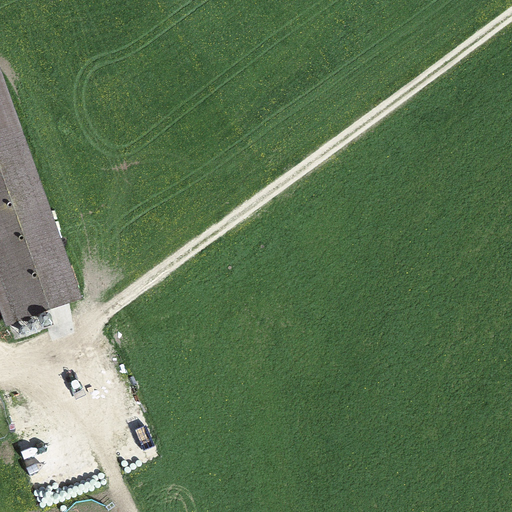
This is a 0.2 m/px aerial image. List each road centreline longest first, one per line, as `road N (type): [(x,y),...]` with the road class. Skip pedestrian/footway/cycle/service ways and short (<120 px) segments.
road 1 (unclassified): [(0,373),(44,361),(511,25)]
road 2 (track): [(44,361),(116,511)]
